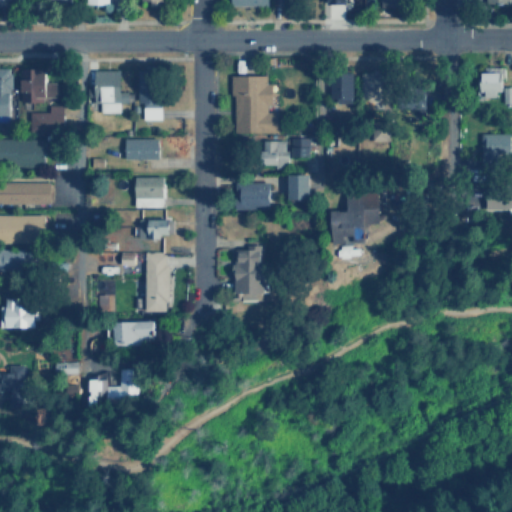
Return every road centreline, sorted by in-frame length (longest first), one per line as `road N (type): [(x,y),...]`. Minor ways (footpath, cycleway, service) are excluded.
road 1 (residential): [(0,39),(511,36)]
road 2 (residential): [(199,308),(198,0)]
road 3 (residential): [(447,162),(448,55),(439,0)]
